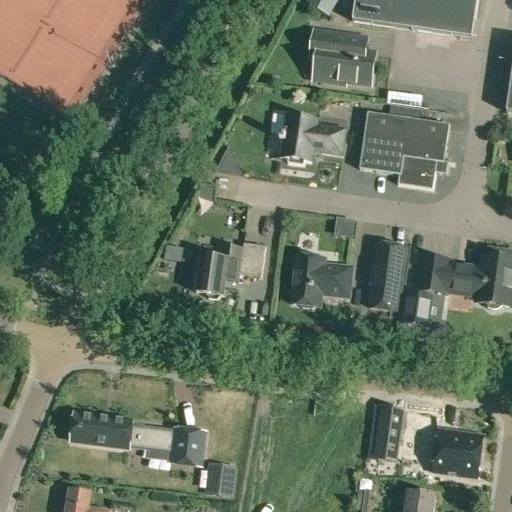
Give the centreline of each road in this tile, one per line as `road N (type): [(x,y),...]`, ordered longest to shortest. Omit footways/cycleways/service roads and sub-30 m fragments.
road 1 (residential): [(70,341),(511,399)]
road 2 (residential): [(70,341),(252,0)]
road 3 (residential): [(222,191),(466,221)]
road 4 (residential): [(498,0),(466,221)]
road 5 (residential): [(0,500),(5,471),(70,341)]
